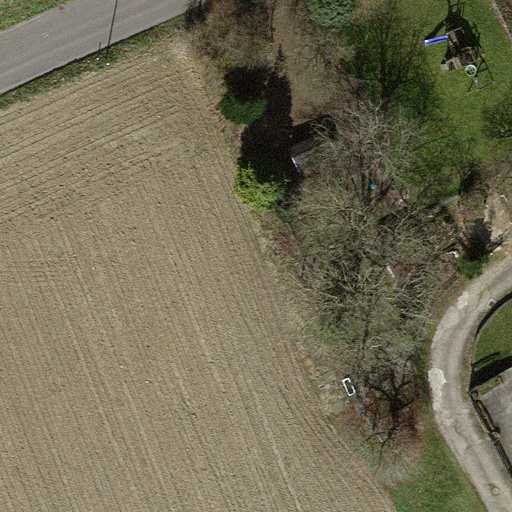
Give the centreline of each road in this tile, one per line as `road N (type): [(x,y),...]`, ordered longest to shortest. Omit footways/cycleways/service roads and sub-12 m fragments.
road 1 (track): [(511,503),(451,375),(475,288),(511,273)]
road 2 (secondary): [(152,0),(0,67)]
